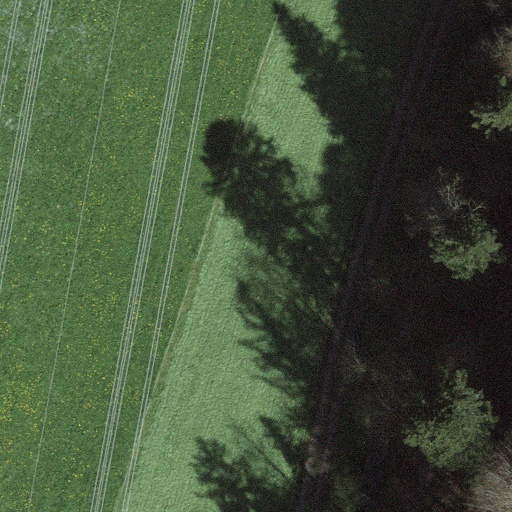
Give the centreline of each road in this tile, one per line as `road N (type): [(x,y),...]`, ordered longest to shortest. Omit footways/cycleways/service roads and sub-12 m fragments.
road 1 (track): [(446,0),(332,390),(305,511)]
road 2 (track): [(415,511),(511,242)]
